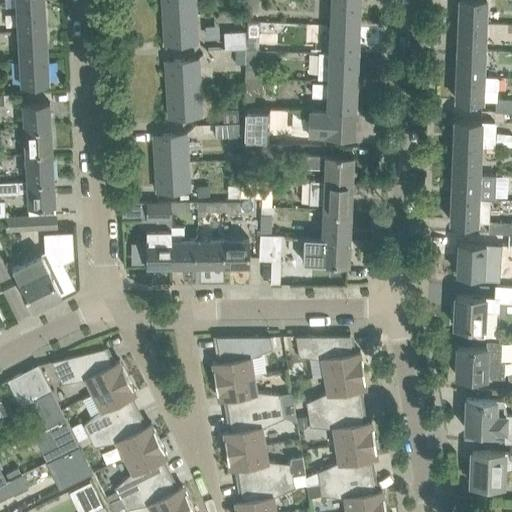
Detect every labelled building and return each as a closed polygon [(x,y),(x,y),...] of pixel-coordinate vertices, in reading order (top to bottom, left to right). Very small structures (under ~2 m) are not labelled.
[(194,0),(162,0),(163,14),(195,12),(194,0)] [(257,0),(247,0),(247,5),(247,11),(258,10),(257,0)] [(359,25),(359,23),(359,0),(331,0),(331,24),(359,25)] [(486,0),(459,0),(459,21),(486,22),(486,0)] [(44,3),(17,5),(19,31),(46,30),(44,3)] [(165,42),(197,40),(195,12),(163,14),(165,42)] [(247,20),(246,48),(257,49),(259,21),(247,20)] [(486,22),(459,21),(458,48),(485,49),(486,22)] [(329,52),(358,53),(359,25),(331,24),(329,51),(329,52)] [(19,31),(20,58),(47,56),(46,30),(19,31)] [(245,30),(224,31),(225,48),(246,47),(245,30)] [(245,62),(246,48),(236,48),(235,62),(245,62)] [(257,49),(246,48),(245,62),(256,63),(257,61),(257,49)] [(458,48),(458,50),(457,74),(484,75),(484,74),(485,49),(458,48)] [(318,51),(318,74),(318,77),(328,78),(328,80),(357,81),(358,53),(329,52),(329,51),(318,51)] [(48,81),(47,56),(20,58),(22,82),(28,82),(48,81)] [(198,58),(166,59),(167,87),(200,86),(198,58)] [(263,77),(264,61),(257,61),(256,63),(245,62),(244,76),(263,77)] [(495,100),(494,110),(511,111),(511,97),(496,97),(497,75),(484,74),(484,75),(457,74),(456,99),(495,100)] [(255,96),(262,96),(263,77),(244,76),(244,95),(255,96)] [(313,81),(312,95),(328,95),(327,108),(355,109),(357,81),(328,80),(328,82),(313,81)] [(169,116),(201,114),(200,86),(167,87),(169,116)] [(243,105),(254,106),(255,96),(244,95),(243,105)] [(23,102),(24,127),(51,125),(50,101),(23,102)] [(254,106),(243,105),(243,107),(242,120),(242,135),(242,139),(242,142),(269,142),(270,107),(254,106)] [(224,121),(242,120),(243,107),(222,109),(224,121)] [(326,134),(354,135),(355,109),(327,108),(310,107),(309,132),(326,133),(326,134)] [(511,111),(494,110),(494,118),(497,123),(511,124),(511,111)] [(482,120),(455,119),(454,143),(481,144),(482,120)] [(242,120),(224,121),(214,122),(214,135),(242,135),(242,120)] [(51,125),(24,127),(26,153),(52,152),(51,125)] [(186,132),(154,134),(155,162),(188,160),(186,132)] [(291,144),(269,142),(242,142),(241,156),(241,177),(257,177),(257,173),(252,173),(253,157),(290,159),(291,144)] [(481,144),(454,143),(453,170),(480,171),(481,144)] [(241,156),(242,151),(230,151),(230,159),(241,159),(241,158),(241,156)] [(26,155),(27,178),(27,180),(54,178),(52,152),(26,153),(26,155)] [(303,153),(303,166),(325,167),(324,179),(352,180),(353,155),(303,153)] [(190,188),(188,160),(155,162),(157,190),(190,188)] [(453,170),(452,196),(478,197),(480,171),(453,170)] [(272,178),(257,178),(257,177),(241,177),(240,195),(272,196),(272,178)] [(56,213),(55,203),(54,178),(27,180),(27,178),(0,180),(0,192),(28,190),(29,215),(56,213)] [(310,179),(309,202),(324,202),(323,208),(351,209),(352,180),(324,179),(310,179)] [(451,221),(477,222),(478,197),(452,196),(451,221)] [(147,227),(147,265),(171,264),(171,225),(171,211),(171,200),(147,200),(147,216),(156,216),(156,227),(147,227)] [(171,200),(171,211),(197,210),(197,200),(171,200)] [(197,200),(197,210),(197,214),(205,214),(205,210),(224,210),(224,200),(197,200)] [(224,200),(224,210),(240,210),(240,200),(224,200)] [(272,234),(272,204),(261,204),(260,233),(272,234)] [(323,208),(322,230),(322,236),(350,237),(351,209),(323,208)] [(57,226),(56,213),(29,215),(26,215),(5,217),(6,229),(27,228),(57,226)] [(488,232),(509,233),(511,233),(511,221),(489,220),(488,232)] [(184,238),(183,224),(171,225),(171,264),(198,264),(198,237),(184,238)] [(271,278),(281,279),(283,234),(272,234),(260,233),(259,258),(272,259),(271,278)] [(312,261),(349,263),(350,237),(322,236),(314,235),(312,261)] [(225,264),(224,237),(198,237),(198,264),(225,264)] [(249,264),(249,237),(224,237),(225,264),(249,264)] [(458,241),(457,272),(485,273),(486,257),(501,257),(502,244),(486,243),(458,241)] [(20,280),(32,306),(65,290),(46,251),(13,266),(20,280)] [(467,325),(467,335),(484,336),(485,310),(499,311),(500,297),(486,296),(456,294),(454,325),(467,325)] [(213,361),(215,379),(254,373),(251,356),(273,347),(271,334),(216,335),(221,360),(213,361)] [(322,358),(325,374),(363,367),(361,350),(353,351),(350,334),(296,334),(299,354),(298,354),(298,355),(322,358)] [(456,375),(476,376),(503,377),(504,360),(501,360),(502,340),(487,340),(487,346),(457,345),(456,375)] [(85,377),(93,392),(128,375),(120,358),(113,362),(105,347),(51,359),(62,381),(62,382),(85,377)] [(38,363),(23,370),(36,397),(51,390),(52,389),(38,363)] [(306,402),(308,412),(361,404),(359,387),(366,386),(363,367),(325,374),(328,391),(306,401),(306,402)] [(36,397),(23,370),(8,379),(21,405),(33,399),(36,397)] [(281,392),(257,390),(254,373),(215,379),(218,398),(226,396),(229,413),(282,404),(280,394),(281,394),(281,392)] [(84,424),(89,434),(137,410),(129,395),(136,391),(128,375),(93,392),(101,408),(83,424),(84,424)] [(51,390),(36,397),(33,399),(46,425),(64,416),(51,390)] [(466,428),(505,430),(504,441),(510,441),(511,440),(511,413),(506,414),(506,410),(504,398),(467,397),(466,428)] [(305,401),(294,403),(296,414),(307,412),(305,401)] [(232,429),(224,431),(227,449),(265,443),(262,425),(284,416),(284,415),(282,404),(229,413),(232,429)] [(309,424),(333,427),(336,444),(375,437),(372,419),(364,420),(361,404),(308,412),(310,423),(309,424)] [(144,425),(137,410),(89,434),(86,436),(79,440),(81,445),(89,441),(92,439),(94,444),(93,444),(94,445),(117,440),(125,455),(160,438),(152,421),(144,425)] [(70,428),(52,437),(60,453),(78,444),(70,428)] [(83,430),(76,434),(79,440),(86,436),(83,430)] [(307,483),(319,482),(372,473),(370,457),(378,455),(375,437),(336,444),(339,460),(305,475),(307,483)] [(110,502),(120,497),(168,473),(161,458),(168,454),(160,438),(125,455),(132,470),(114,486),(115,487),(116,487),(117,490),(107,495),(110,502)] [(504,467),(511,467),(511,459),(511,458),(511,440),(510,441),(504,441),(504,442),(510,442),(510,452),(504,452),(504,451),(472,449),(471,482),(503,483),(504,467)] [(237,466),(240,483),(293,474),(293,473),(305,471),(302,454),(292,456),(292,462),(268,458),(265,443),(227,449),(230,467),(237,466)] [(65,485),(92,473),(79,445),(52,458),(65,485)] [(6,472),(9,478),(21,472),(18,466),(6,472)] [(21,472),(9,478),(7,479),(6,479),(6,480),(0,482),(0,497),(13,492),(27,486),(21,472)] [(149,503),(153,511),(168,511),(191,501),(183,484),(176,488),(168,473),(120,497),(125,507),(125,508),(149,503)] [(344,496),(347,511),(353,511),(386,507),(383,489),(375,490),(372,473),(319,482),(307,483),(309,497),(321,494),(344,496)] [(235,500),(236,511),(276,511),(274,495),(296,485),(295,484),(295,485),(293,474),(240,483),(243,499),(235,500)] [(197,511),(191,501),(168,511),(197,511)]
